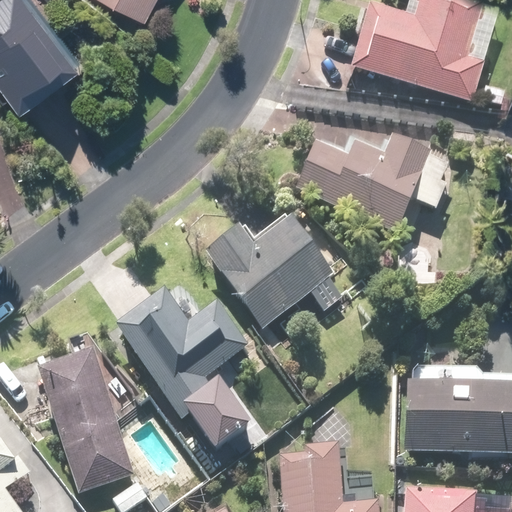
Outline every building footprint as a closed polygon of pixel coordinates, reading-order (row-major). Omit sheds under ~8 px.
[(76,66),(25,0),(0,0),(0,86),(18,110),(76,66)] [(105,0),(143,19),(153,0),(105,0)] [(370,9),(352,70),(471,105),(497,17),(483,13),(484,7),(461,0),(407,0),(402,19),(370,9)] [(311,150),(295,195),(396,233),(408,202),(437,213),(446,188),(440,186),(446,169),(387,147),(382,159),(352,148),(346,163),(311,150)] [(235,235),(203,259),(261,336),(333,281),(290,224),(250,254),(235,235)] [(178,291),(166,300),(161,294),(113,331),(184,423),(217,398),(205,381),(244,351),(212,309),(200,319),(178,291)] [(95,355),(37,373),(78,501),(135,482),(95,355)] [(404,383),(401,456),(511,459),(511,381),(481,380),(481,371),(412,369),(412,384),(404,383)] [(0,511),(22,511),(7,491),(27,475),(15,458),(10,462),(0,447),(0,511)] [(297,458),(276,459),(280,511),(376,511),(377,507),(372,507),(369,477),(339,479),(336,447),(297,450),(297,458)] [(135,484),(107,503),(113,511),(135,511),(148,504),(135,484)] [(511,511),(511,498),(403,491),(401,511),(511,511)]
